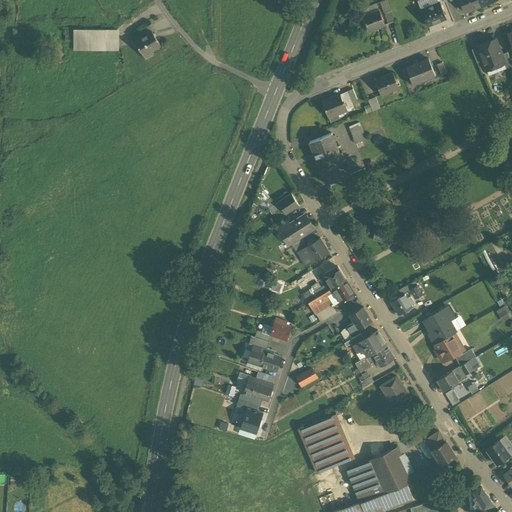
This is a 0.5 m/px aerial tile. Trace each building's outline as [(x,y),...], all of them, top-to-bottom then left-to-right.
[(379,9),(385,25),(395,21),(387,0),(382,0),(376,2),(379,9)] [(420,0),(418,1),(421,9),(438,3),(437,0),(420,0)] [(477,0),(459,0),(464,12),(480,6),(477,0)] [(360,9),(362,15),(379,9),(376,2),(360,9)] [(438,3),(421,9),(427,24),(444,18),(438,3)] [(385,25),(379,9),(362,15),(368,31),(385,25)] [(69,41),(77,41),(77,29),(69,29),(69,41)] [(77,41),(95,41),(95,30),(77,29),(77,41)] [(117,30),(95,30),(95,41),(117,42),(117,30)] [(152,31),(135,42),(143,56),(160,45),(152,31)] [(493,43),(489,44),(488,43),(487,42),(477,46),(482,61),(486,70),(487,69),(486,67),(493,64),(493,65),(496,66),(504,63),(505,63),(501,54),(495,39),(492,40),(492,41),(493,43)] [(95,41),(77,41),(77,49),(117,49),(117,42),(95,41)] [(477,47),(471,49),(477,63),(482,61),(477,47)] [(511,66),(511,64),(507,52),(501,54),(505,63),(504,63),(506,69),(511,66)] [(428,58),(406,67),(412,85),(422,80),(421,78),(433,73),(434,75),(435,75),(428,58)] [(442,62),(436,64),(441,75),(446,73),(442,62)] [(392,72),(375,79),(381,95),(391,91),(391,89),(397,87),(398,88),(399,88),(392,72)] [(352,88),(346,91),(350,102),(356,99),(352,88)] [(346,91),(339,93),(343,102),(344,101),(347,109),(352,107),(350,102),(346,91)] [(339,93),(333,96),(334,97),(322,102),(328,117),(338,113),(337,112),(347,109),(344,101),(343,102),(339,93)] [(375,97),(367,99),(372,111),(379,108),(375,97)] [(346,131),(354,152),(362,149),(354,127),(346,131)] [(332,133),(310,141),(326,183),(348,174),(332,133)] [(351,171),(353,177),(366,171),(364,166),(351,171)] [(292,193),(278,202),(282,208),(285,213),(299,205),(292,193)] [(278,202),(268,208),(272,215),(282,208),(278,202)] [(291,224),(282,230),(291,244),(301,237),(299,235),(313,227),(306,215),(291,224)] [(288,219),(276,227),(280,232),(282,230),(291,224),(288,219)] [(441,219),(432,225),(436,232),(445,227),(447,223),(445,219),(441,219)] [(388,230),(375,229),(374,239),(387,243),(388,230)] [(306,245),(310,252),(315,260),(329,251),(320,237),(306,245)] [(302,238),(293,244),(295,249),(304,243),(302,238)] [(511,264),(498,239),(487,245),(502,272),(511,266),(511,264)] [(304,243),(295,249),(301,258),(310,252),(306,245),(304,243)] [(337,265),(323,274),(324,276),(323,277),(324,279),(326,278),(328,282),(332,288),(346,280),(337,265)] [(332,288),(325,292),(328,297),(331,295),(329,292),(333,290),(340,302),(354,292),(346,280),(332,288)] [(328,282),(319,288),(323,294),(325,292),(332,288),(328,282)] [(309,302),(323,294),(319,288),(317,284),(303,293),(309,302)] [(419,287),(413,291),(416,297),(423,293),(419,287)] [(331,303),(330,303),(332,306),(340,302),(333,290),(329,292),(331,295),(328,297),(331,303)] [(315,313),(330,303),(331,303),(328,297),(325,292),(323,294),(309,302),(315,313)] [(406,292),(392,300),(400,314),(415,305),(406,292)] [(448,306),(424,320),(430,332),(429,333),(434,343),(451,333),(453,332),(447,321),(454,317),(448,306)] [(496,311),(502,322),(511,316),(506,306),(496,311)] [(363,307),(350,315),(354,322),(358,329),(372,320),(363,307)] [(287,322),(276,318),(273,327),(265,324),(262,332),(270,335),(271,336),(287,341),(291,326),(286,324),(287,322)] [(358,329),(354,322),(348,326),(351,333),(358,329)] [(386,345),(377,329),(364,337),(353,343),(358,351),(363,348),(367,355),(372,353),(386,345)] [(262,332),(257,330),(255,337),(269,342),(271,336),(270,335),(262,332)] [(361,332),(351,338),(353,342),(353,343),(364,337),(361,332)] [(451,333),(434,343),(437,348),(438,348),(440,353),(439,356),(441,359),(444,360),(461,350),(451,333)] [(269,342),(255,337),(251,335),(249,343),(253,345),(253,344),(267,348),(269,342)] [(267,348),(253,344),(253,345),(247,362),(277,372),(282,357),(273,354),(274,351),(267,348)] [(372,353),(376,360),(380,366),(381,366),(383,369),(392,364),(390,360),(395,358),(386,345),(372,353)] [(455,357),(460,364),(474,355),(475,355),(470,347),(455,357)] [(367,355),(365,356),(370,364),(376,360),(372,353),(367,355)] [(474,355),(460,364),(452,369),(459,381),(469,375),(468,373),(480,365),(474,355)] [(354,371),(357,374),(371,366),(370,364),(365,356),(355,362),(358,368),(354,371)] [(296,377),(301,386),(317,378),(312,368),(296,377)] [(459,381),(452,369),(436,379),(440,386),(438,387),(441,392),(459,381)] [(358,377),(360,381),(370,376),(367,371),(361,374),(362,375),(358,377)] [(267,382),(250,376),(244,394),(250,395),(262,399),(267,401),(272,386),(266,385),(267,382)] [(360,381),(364,387),(374,381),(370,376),(360,381)] [(396,376),(381,385),(393,405),(409,396),(396,376)] [(474,381),(467,384),(470,391),(477,388),(474,381)] [(225,393),(233,395),(235,386),(228,384),(225,393)] [(459,401),(451,388),(445,392),(452,405),(459,401)] [(262,399),(250,395),(247,402),(259,406),(260,406),(262,399)] [(459,403),(465,417),(481,410),(480,406),(478,401),(470,404),(467,399),(459,403)] [(247,402),(245,408),(247,409),(247,408),(257,412),(259,406),(247,402)] [(257,412),(247,408),(247,409),(241,427),(256,432),(262,414),(257,412)] [(355,457),(336,413),(298,429),(317,474),(355,457)] [(419,427),(402,435),(408,447),(426,439),(419,427)] [(440,431),(425,440),(436,457),(431,459),(434,464),(439,462),(441,465),(441,464),(455,456),(440,431)] [(500,438),(485,449),(496,465),(511,454),(500,438)] [(399,456),(396,458),(391,449),(374,457),(378,466),(375,467),(386,492),(407,484),(411,482),(408,476),(399,456)] [(374,457),(346,470),(360,502),(386,492),(375,467),(378,466),(374,457)] [(434,464),(410,474),(411,475),(408,476),(411,482),(429,475),(445,470),(441,464),(441,465),(439,462),(434,464)] [(511,466),(503,473),(511,485),(511,466)] [(411,482),(407,484),(409,488),(431,480),(429,475),(411,482)] [(386,492),(360,502),(332,511),(378,511),(413,500),(407,484),(386,492)] [(481,486),(469,493),(470,511),(474,511),(494,505),(481,486)] [(426,502),(410,508),(411,511),(418,511),(429,508),(426,502)]
